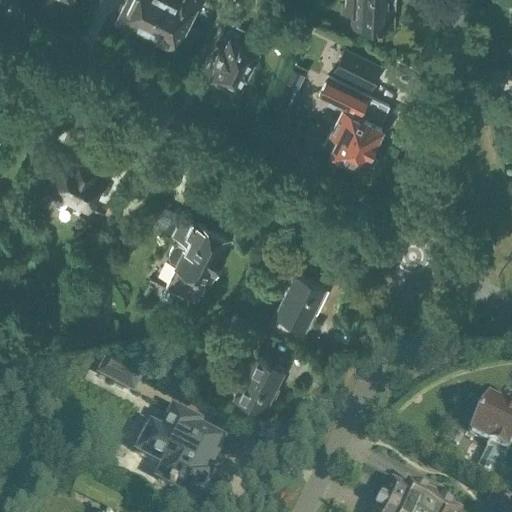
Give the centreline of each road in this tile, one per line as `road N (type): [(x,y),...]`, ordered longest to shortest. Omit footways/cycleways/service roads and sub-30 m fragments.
road 1 (residential): [(412,261),(0,51)]
road 2 (residential): [(307,511),(376,389),(412,261)]
road 3 (residential): [(412,261),(445,152),(463,0)]
